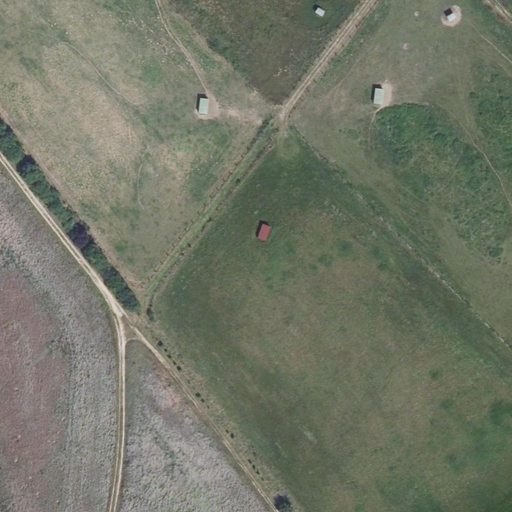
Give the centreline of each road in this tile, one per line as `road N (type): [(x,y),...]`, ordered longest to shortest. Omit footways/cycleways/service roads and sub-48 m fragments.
road 1 (track): [(373,0),(130,321)]
road 2 (track): [(114,511),(127,443),(122,311),(0,156)]
road 3 (track): [(122,311),(277,511)]
